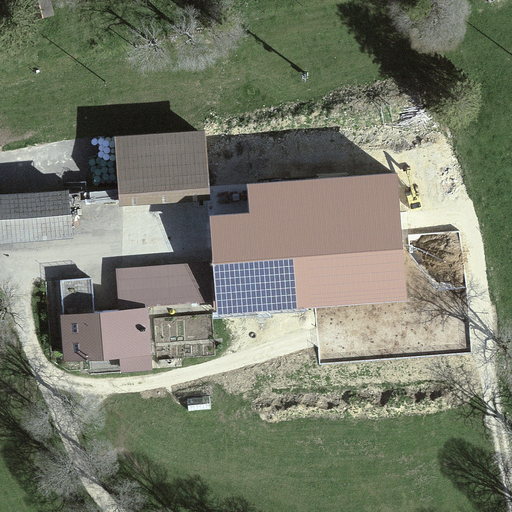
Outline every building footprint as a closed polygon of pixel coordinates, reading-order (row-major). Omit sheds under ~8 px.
[(191,190),(188,138),(102,143),(106,195),(191,190)] [(51,197),(0,200),(0,237),(54,233),(51,197)] [(198,220),(204,265),(208,301),(273,293),(272,285),(358,275),(349,202),(198,220)] [(133,310),(208,301),(204,265),(109,276),(114,315),(134,313),(133,310)] [(134,313),(114,315),(82,319),(78,286),(48,289),(57,365),(139,356),(134,313)]
